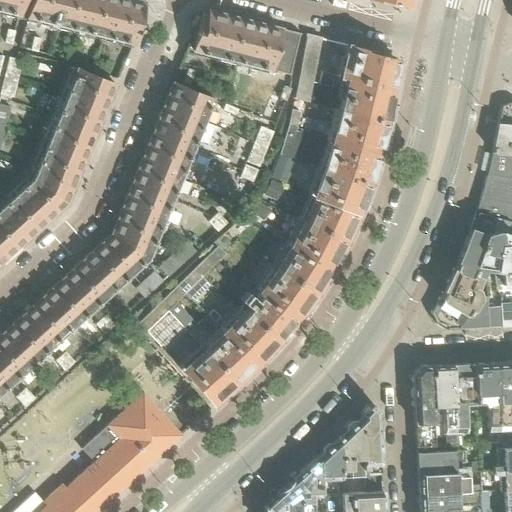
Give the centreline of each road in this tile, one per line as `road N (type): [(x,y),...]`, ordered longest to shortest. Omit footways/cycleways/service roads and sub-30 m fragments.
road 1 (residential): [(0,300),(85,221),(176,0)]
road 2 (secondary): [(368,339),(434,198),(472,45)]
road 3 (secondary): [(447,41),(413,190),(346,325)]
road 4 (secondary): [(214,494),(331,386),(368,339)]
road 5 (secondary): [(346,325),(312,369),(198,475)]
road 6 (residential): [(447,41),(282,0)]
road 7 (residential): [(404,511),(397,356)]
